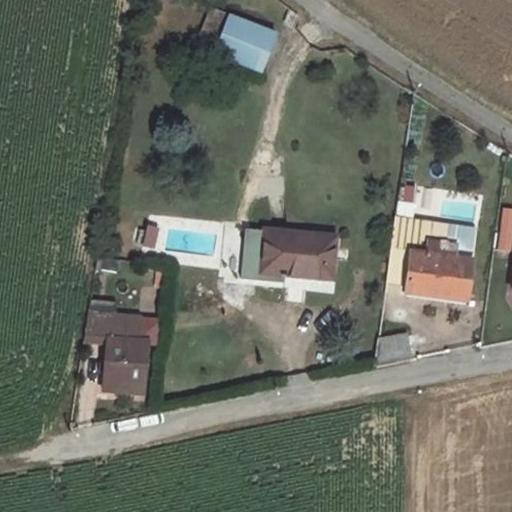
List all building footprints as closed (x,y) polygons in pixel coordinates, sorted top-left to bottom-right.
[(263,29),(201,3),(187,42),(247,66),(263,29)] [(398,215),(412,215),(413,185),(399,185),(398,215)] [(511,207),(499,207),(498,250),(511,251),(511,235),(511,207)] [(385,224),(379,287),(399,289),(397,294),(462,299),(466,232),(385,224)] [(327,237),(258,231),(253,276),(323,280),(327,237)] [(141,254),(144,235),(134,233),(133,238),(124,238),(122,247),(129,247),(128,251),(141,254)] [(73,314),(68,345),(89,348),(85,394),(122,399),(131,346),(92,340),(95,318),(73,314)] [(371,369),(403,366),(405,339),(375,335),(371,369)]
